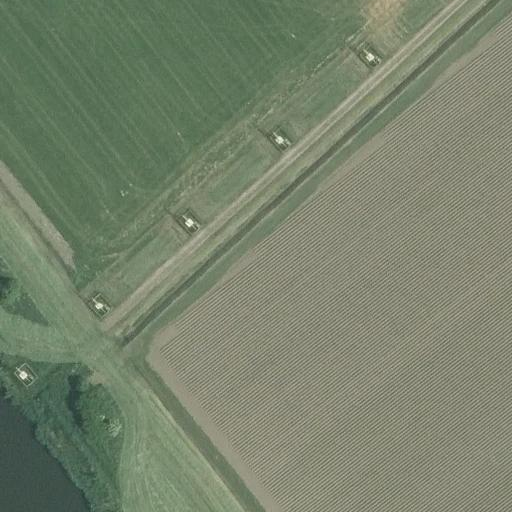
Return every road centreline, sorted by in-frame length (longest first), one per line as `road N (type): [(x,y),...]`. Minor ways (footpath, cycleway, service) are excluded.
road 1 (track): [(100,330),(463,0)]
road 2 (track): [(100,330),(57,385),(0,315)]
road 3 (track): [(57,385),(94,457),(137,511)]
